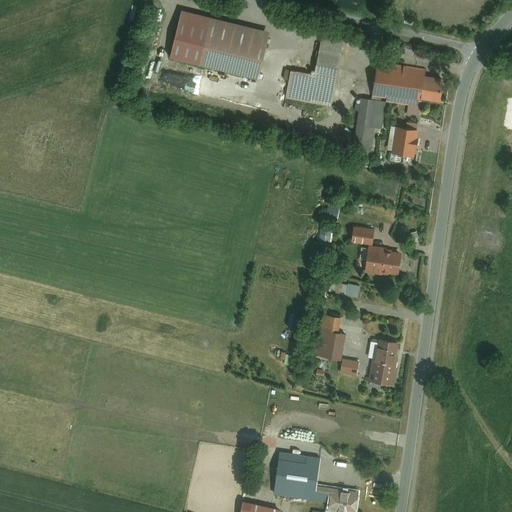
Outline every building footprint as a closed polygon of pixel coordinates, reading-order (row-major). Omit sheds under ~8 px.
[(270,33),(180,9),(167,57),(259,81),(270,33)] [(320,34),(313,72),(290,68),(285,97),(330,104),(342,38),(320,34)] [(442,77),(424,74),(425,67),(379,61),(374,96),(419,103),(420,98),(438,101),(442,77)] [(382,129),(386,100),(361,97),(353,147),(371,150),(374,128),(382,129)] [(413,155),(417,127),(396,124),(392,152),(413,155)] [(374,228),(353,224),(351,241),(371,244),(374,228)] [(401,251),(368,246),(365,270),(397,275),(401,251)] [(337,281),(335,292),(358,297),(361,286),(337,281)] [(326,314),(323,329),(338,332),(341,317),(326,314)] [(318,354),(340,359),(346,334),(338,332),(323,329),(318,354)] [(399,341),(378,338),(371,379),(391,383),(399,341)] [(358,361),(343,357),(340,371),(355,374),(358,361)] [(277,439),(267,439),(267,447),(277,447),(277,439)] [(355,511),(358,491),(315,484),(319,457),(306,455),(305,462),(277,458),(272,493),(328,501),(327,509),(346,511),(355,511)] [(277,511),(278,508),(250,502),(248,511),(277,511)]
